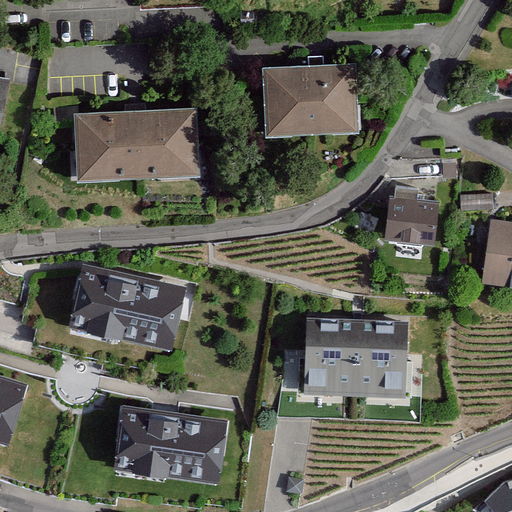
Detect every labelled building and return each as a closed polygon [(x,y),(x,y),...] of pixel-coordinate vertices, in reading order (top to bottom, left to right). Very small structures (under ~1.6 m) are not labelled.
[(265,130),(350,126),(346,62),(261,66),(265,130)] [(0,132),(11,73),(0,71),(0,132)] [(196,172),(192,104),(67,112),(72,180),(196,172)] [(387,230),(430,234),(435,192),(392,188),(387,230)] [(511,216),(489,212),(477,276),(511,282),(511,216)] [(177,298),(87,276),(75,322),(165,345),(177,298)] [(406,322),(306,320),(305,393),(405,395),(406,322)] [(0,374),(0,440),(10,444),(27,383),(0,374)] [(120,408),(112,468),(219,482),(227,422),(120,408)] [(303,482),(290,480),(289,493),(301,494),(303,482)] [(511,511),(511,483),(487,500),(499,511),(511,511)]
